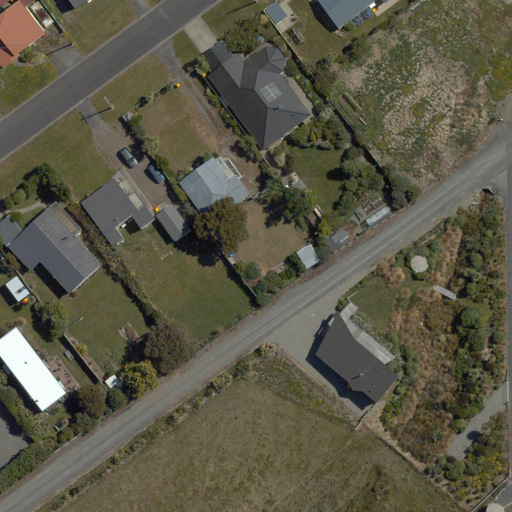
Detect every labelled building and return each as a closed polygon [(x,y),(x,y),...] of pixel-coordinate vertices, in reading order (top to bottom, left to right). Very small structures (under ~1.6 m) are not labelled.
[(92,0),(31,0),(69,50),(108,20),(92,0)] [(298,18),(281,0),(274,0),(261,12),(280,34),(298,18)] [(441,0),(362,0),(316,38),(348,77),(441,0)] [(0,21),(0,104),(41,69),(0,21)] [(257,86),(214,122),(263,181),(307,145),(257,86)] [(400,86),(387,96),(398,112),(411,103),(400,86)] [(244,226),(208,192),(176,224),(212,259),(244,226)] [(139,243),(104,216),(78,249),(114,276),(139,243)] [(37,243),(0,274),(0,288),(37,332),(81,295),(37,243)] [(0,328),(0,364),(17,353),(0,328)]
